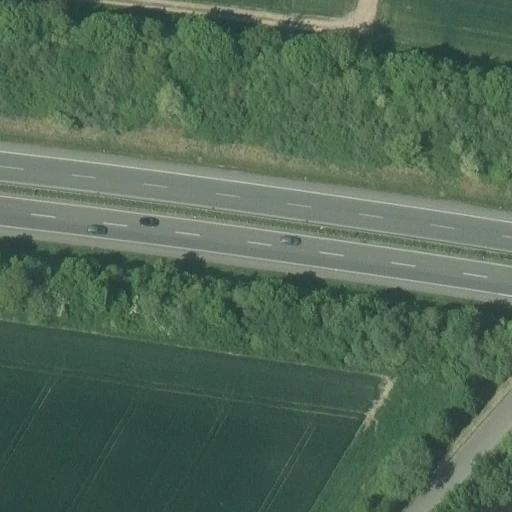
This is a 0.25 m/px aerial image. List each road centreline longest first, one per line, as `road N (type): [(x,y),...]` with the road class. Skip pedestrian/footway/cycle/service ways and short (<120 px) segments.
road 1 (motorway): [(0,206),(238,235),(511,284)]
road 2 (motorway): [(511,238),(219,188),(0,162)]
road 3 (track): [(372,31),(75,0)]
road 4 (unclassified): [(425,511),(511,417)]
